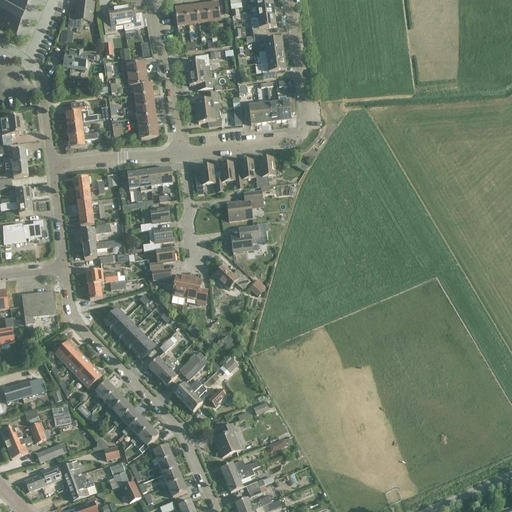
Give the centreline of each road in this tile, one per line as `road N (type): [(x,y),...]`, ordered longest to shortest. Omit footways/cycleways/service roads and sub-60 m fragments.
road 1 (residential): [(216,511),(181,430),(75,319),(64,267)]
road 2 (residential): [(290,0),(301,135),(180,153)]
road 3 (residential): [(180,153),(157,42),(157,2)]
road 4 (residential): [(180,153),(52,166)]
